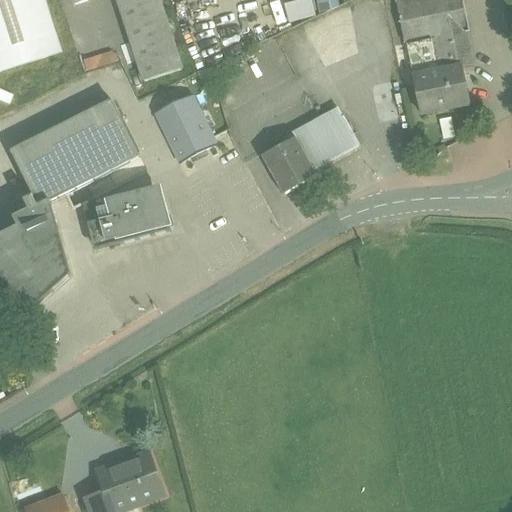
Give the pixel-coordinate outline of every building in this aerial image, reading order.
[(47,0),(0,0),(0,73),(64,53),(47,0)] [(74,0),(76,6),(93,0),(118,0),(146,83),(185,70),(161,0),(74,0)] [(308,0),(288,4),(291,22),(319,17),(315,0),(308,0)] [(340,0),(319,0),(322,13),(342,9),(340,0)] [(463,0),(412,0),(398,3),(406,43),(468,31),(469,31),(463,0)] [(468,31),(439,37),(445,71),(462,68),(474,65),(468,31)] [(439,37),(408,43),(414,77),(445,71),(439,37)] [(87,60),(89,71),(121,65),(118,53),(87,60)] [(462,68),(445,71),(414,77),(422,115),(470,106),(462,68)] [(195,97),(150,119),(159,137),(167,133),(169,138),(206,121),(195,97)] [(12,154),(41,210),(142,158),(113,102),(12,154)] [(347,119),(300,144),(316,171),(362,146),(347,119)] [(206,121),(169,138),(173,146),(165,150),(173,167),(186,161),(218,145),(206,121)] [(298,139),(264,158),(285,196),(319,177),(316,171),(300,144),(298,139)] [(161,190),(110,204),(111,209),(98,213),(101,222),(89,225),(96,252),(172,233),(161,190)] [(131,464),(102,475),(101,472),(100,473),(114,511),(129,506),(130,509),(167,495),(151,454),(130,462),(131,464)] [(72,511),(66,496),(28,511),(72,511)]
